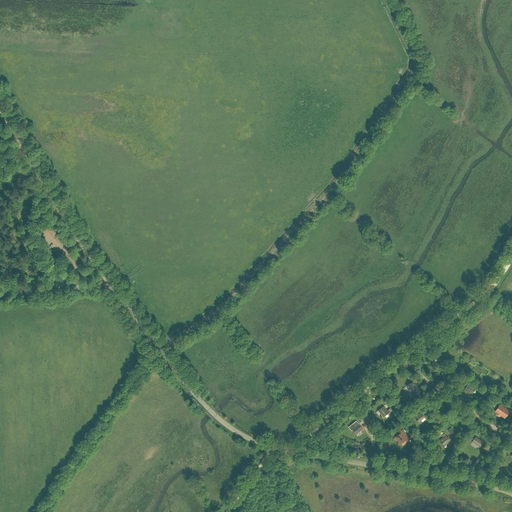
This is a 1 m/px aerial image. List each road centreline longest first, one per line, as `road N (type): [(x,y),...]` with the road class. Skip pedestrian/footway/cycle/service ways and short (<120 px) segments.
road 1 (track): [(158,348),(220,307),(327,192),(399,91),(417,58),(388,0)]
road 2 (unclassified): [(273,447),(216,416),(110,287),(0,295)]
road 3 (unclassified): [(511,493),(302,452)]
road 4 (track): [(110,287),(0,113)]
road 5 (track): [(511,258),(488,292),(405,359)]
road 6 (unclassified): [(405,359),(310,434),(302,452)]
road 7 (track): [(506,434),(405,359)]
